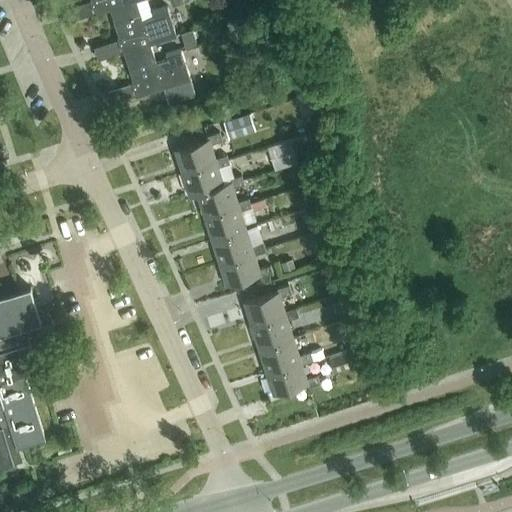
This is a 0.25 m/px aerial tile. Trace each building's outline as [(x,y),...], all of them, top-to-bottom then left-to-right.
[(108,9),(135,0),(134,0),(90,0),(94,13),(108,9)] [(122,52),(149,44),(176,35),(167,6),(152,11),(153,17),(141,21),(135,0),(108,9),(122,52)] [(198,44),(192,28),(181,32),(186,48),(198,44)] [(149,44),(122,52),(136,95),(163,87),(168,102),(195,93),(181,49),(165,54),(167,59),(155,63),(149,44)] [(251,109),(225,117),(227,124),(230,135),(241,132),(256,127),(251,109)] [(175,148),(183,172),(218,161),(217,158),(212,144),(223,141),(220,131),(209,134),(210,137),(175,148)] [(295,149),(284,152),(272,156),(276,167),(299,160),(297,154),(308,150),(307,147),(314,145),(310,132),(291,138),(295,149)] [(191,196),(199,193),(225,185),(225,183),(220,167),(231,163),(228,154),(217,158),(218,161),(183,172),(191,196)] [(199,193),(206,215),(239,205),(238,201),(234,187),(245,184),(242,174),(231,178),(232,181),(225,183),(225,185),(199,193)] [(212,238),(246,228),(241,210),(252,206),(249,198),(238,201),(239,205),(206,215),(212,238)] [(253,251),(255,254),(266,251),(263,242),(252,246),(246,228),(212,238),(219,261),(253,251)] [(259,268),(255,254),(253,251),(219,261),(227,284),(261,274),(262,277),(273,273),(270,265),(259,268)] [(347,281),(341,264),(329,267),(334,285),(347,281)] [(286,315),(284,309),(280,295),(292,292),(289,283),(276,288),(277,292),(245,303),(252,325),(286,315)] [(41,319),(30,285),(0,294),(0,466),(13,463),(11,454),(19,451),(18,446),(45,438),(25,371),(35,368),(26,341),(21,343),(16,327),(41,319)] [(38,306),(42,317),(44,316),(56,313),(53,302),(38,306)] [(259,348),(294,337),(288,319),(299,315),(296,306),(284,309),(286,315),(252,325),(259,348)] [(301,360),(302,363),(314,359),(311,350),(299,354),(294,337),(259,348),(266,371),(301,360)] [(349,349),(328,355),(333,372),(354,366),(349,349)] [(307,377),(302,363),(301,360),(266,371),(273,394),(308,383),(309,386),(321,382),(318,374),(307,377)]
